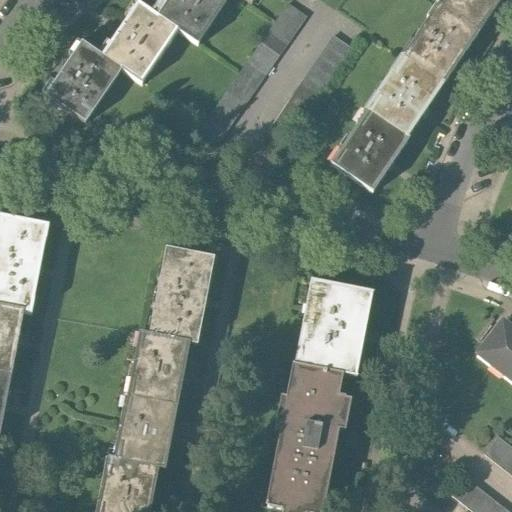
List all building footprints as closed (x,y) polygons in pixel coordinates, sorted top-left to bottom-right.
[(170,0),(158,19),(178,33),(198,47),(229,0),(170,0)] [(442,0),(438,6),(479,33),(501,0),(442,0)] [(196,140),(214,152),(306,17),(288,5),(196,140)] [(138,6),(101,59),(121,73),(142,87),(178,33),(158,19),(138,6)] [(442,87),(479,33),(438,6),(402,60),(442,87)] [(352,50),(334,37),(256,151),(275,164),(352,50)] [(82,46),(46,99),(85,126),(121,73),(101,59),(82,46)] [(405,141),(442,87),(402,60),(365,113),(368,115),(405,141)] [(408,143),(405,141),(368,115),(332,167),(372,195),(408,143)] [(4,219),(0,239),(0,309),(23,314),(32,315),(40,271),(49,228),(4,219)] [(167,252),(150,338),(190,346),(198,348),(215,261),(167,252)] [(312,283),(296,367),(344,377),(358,379),(374,294),(312,283)] [(0,374),(12,376),(17,345),(23,314),(0,309),(0,374)] [(511,329),(505,324),(502,327),(485,348),(477,358),(511,385),(511,329)] [(141,337),(129,398),(178,408),(190,346),(150,338),(141,337)] [(283,433),(270,502),(288,506),(286,511),(305,511),(306,510),(318,511),(326,511),(341,432),(347,433),(353,403),(340,400),(344,377),(296,367),(290,402),(283,400),(277,431),(283,433)] [(0,439),(6,409),(12,376),(0,374),(0,439)] [(165,472),(178,408),(129,398),(116,462),(159,470),(165,472)] [(511,450),(498,439),(484,457),(511,478),(511,450)] [(110,461),(99,511),(150,511),(159,470),(116,462),(110,461)] [(506,511),(466,481),(452,499),(469,511),(506,511)]
